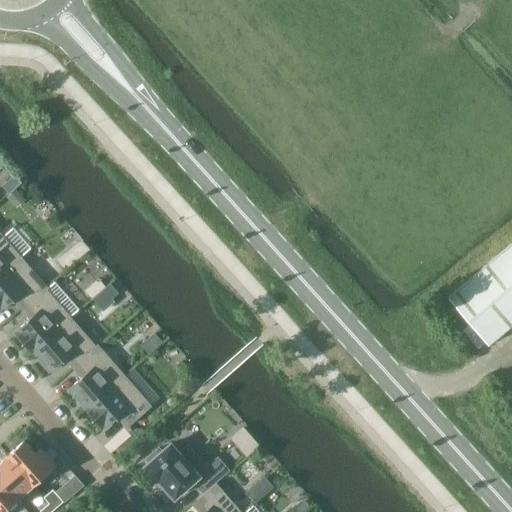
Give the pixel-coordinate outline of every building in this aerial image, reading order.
[(7,195),(13,203),(21,196),(14,189),(7,195)] [(45,197),(33,208),(44,220),(56,209),(45,197)] [(71,227),(59,237),(70,249),(82,239),(71,227)] [(0,274),(20,257),(0,234),(0,274)] [(511,240),(449,293),(488,340),(511,319),(511,240)] [(21,308),(46,287),(20,257),(0,274),(0,310),(13,299),(21,308)] [(91,285),(85,291),(91,298),(97,292),(91,285)] [(110,285),(103,290),(110,298),(117,292),(110,285)] [(70,318),(45,289),(47,288),(46,287),(21,308),(30,318),(15,332),(32,351),(70,318)] [(95,347),(70,318),(32,351),(49,371),(65,358),(73,367),(98,346),(97,345),(95,347)] [(152,333),(146,338),(154,347),(160,342),(152,333)] [(175,345),(163,355),(174,367),(186,357),(175,345)] [(86,409),(124,375),(98,346),(73,367),(82,377),(68,389),(86,409)] [(127,426),(150,406),(124,375),(86,409),(103,429),(118,415),(127,426)] [(24,441),(7,456),(33,485),(55,465),(40,448),(35,453),(24,441)] [(193,481),(203,493),(229,471),(217,457),(207,466),(197,455),(188,463),(171,444),(162,451),(159,447),(146,459),(149,462),(145,467),(157,481),(159,479),(174,497),(193,481)] [(0,480),(17,499),(33,485),(7,456),(6,456),(7,457),(0,462),(0,480)] [(0,480),(0,511),(2,511),(17,499),(0,480)] [(296,482),(284,493),(295,505),(307,494),(296,482)] [(240,511),(216,484),(193,504),(199,511),(240,511)] [(251,488),(247,492),(255,501),(259,497),(251,488)] [(63,501),(52,489),(43,497),(49,503),(54,509),(63,501)] [(49,503),(40,511),(51,511),(54,509),(49,503)]
